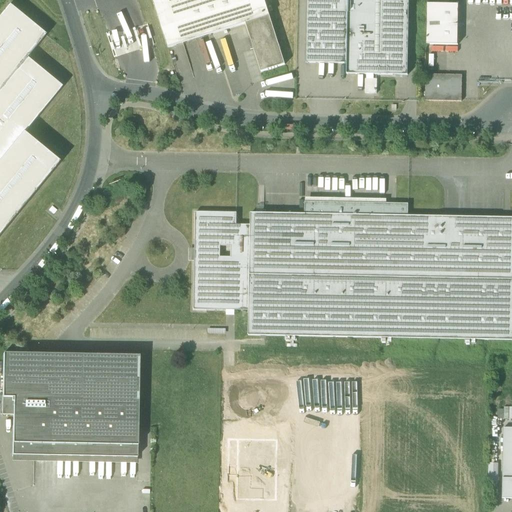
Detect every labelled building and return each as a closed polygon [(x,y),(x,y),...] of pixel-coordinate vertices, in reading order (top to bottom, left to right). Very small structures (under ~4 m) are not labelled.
[(152,0),(168,49),(240,26),(238,20),(247,17),(268,11),(264,0),(152,0)] [(307,0),(306,64),(347,65),(347,0),(307,0)] [(347,0),(347,75),(407,76),(408,0),(347,0)] [(426,46),(458,46),(459,5),(427,5),(426,46)] [(0,234),(58,163),(23,134),(61,88),(26,59),(45,36),(8,6),(0,15),(0,234)] [(268,11),(247,17),(249,23),(269,16),(268,11)] [(285,66),(269,16),(249,23),(245,24),(261,73),(285,66)] [(245,24),(249,23),(247,17),(238,20),(240,26),(245,24)] [(148,24),(119,33),(125,55),(155,45),(148,24)] [(425,102),(461,103),(462,76),(425,76),(425,102)] [(408,217),(408,205),(386,204),(305,203),(304,203),(304,215),(408,217)] [(234,311),(248,311),(250,226),(236,226),(236,214),(195,213),(194,249),(194,250),(198,250),(197,261),(194,261),(194,262),(193,310),(226,311),(226,314),(234,314),(234,311)] [(511,218),(450,217),(442,217),(408,217),(304,215),(250,214),(250,226),(248,311),(248,336),(511,340),(511,218)] [(188,262),(194,262),(194,261),(197,261),(198,250),(194,250),(194,249),(189,249),(188,262)] [(13,416),(12,450),(24,451),(27,448),(26,444),(50,445),(54,445),(136,446),(138,357),(3,354),(2,415),(13,416)] [(511,428),(503,429),(503,479),(502,499),(511,499),(511,428)] [(237,477),(236,500),(276,501),(278,441),(229,440),(228,476),(237,477)] [(136,458),(136,446),(54,445),(50,445),(26,444),(27,448),(24,451),(12,450),(12,456),(136,458)] [(136,458),(12,456),(12,462),(136,464),(136,458)] [(309,472),(308,511),(333,511),(334,472),(309,472)]
